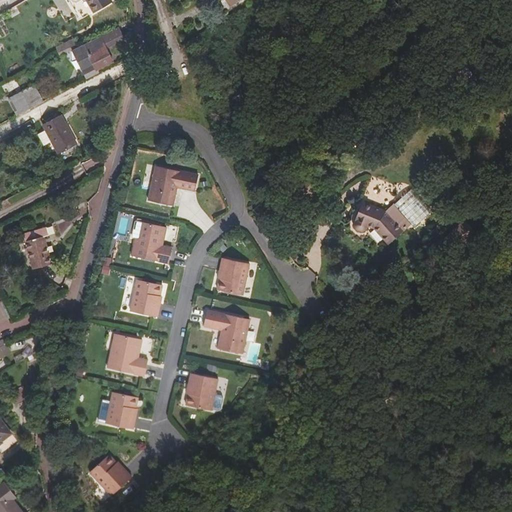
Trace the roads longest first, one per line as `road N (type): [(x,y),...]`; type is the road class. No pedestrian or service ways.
road 1 (residential): [(66,511),(50,446),(52,398),(124,119)]
road 2 (residential): [(235,207),(232,225),(190,271),(159,435),(169,456)]
road 3 (residential): [(124,119),(198,137),(235,207)]
road 4 (residential): [(124,119),(142,47),(139,0)]
